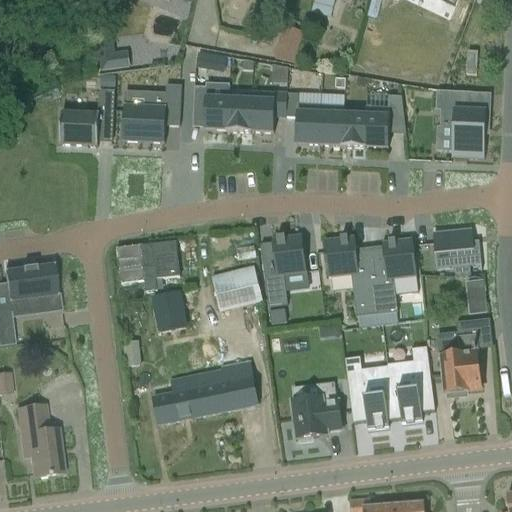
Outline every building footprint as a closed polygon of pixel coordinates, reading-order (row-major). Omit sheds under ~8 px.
[(77,7),(62,0),(26,0),(36,5),(33,11),(67,27),(77,7)] [(321,18),(326,1),(323,0),(315,0),(312,15),(321,18)] [(375,51),(384,15),(370,12),(361,48),(375,51)] [(277,24),(264,21),(259,42),(272,45),(277,24)] [(304,35),(285,30),(276,63),(295,68),(304,35)] [(102,73),(129,70),(127,56),(114,58),(112,46),(98,48),(102,73)] [(428,70),(450,73),(453,52),(432,49),(428,70)] [(468,54),(467,78),(477,79),(478,55),(468,54)] [(196,72),(209,74),(211,58),(198,56),(196,72)] [(254,74),(254,65),(244,63),(243,74),(254,74)] [(102,93),(116,94),(117,81),(103,80),(102,93)] [(365,82),(357,81),(356,90),(364,90),(365,82)] [(345,91),(345,82),(336,82),(336,91),(345,91)] [(204,133),(227,134),(228,104),(229,87),(207,86),(206,97),(196,97),(194,124),(205,124),(204,133)] [(180,130),(182,89),(166,88),(166,96),(150,96),(150,110),(125,109),(123,145),(165,147),(166,129),(180,130)] [(98,127),(112,127),(114,94),(98,94),(97,118),(60,116),(59,148),(97,150),(98,127)] [(471,96),(437,94),(436,114),(446,114),(445,131),(453,131),(452,161),(484,163),(487,115),(470,114),(471,96)] [(253,105),(251,135),(274,137),(275,120),(287,121),(288,97),(276,97),(276,105),(253,103),(253,105)] [(324,107),(345,106),(344,97),(324,98),(324,107)] [(367,111),(367,119),(367,120),(366,151),(389,152),(389,137),(406,137),(402,101),(391,100),(390,112),(367,111)] [(251,138),(251,137),(251,135),(253,105),(228,104),(227,134),(227,137),(251,138)] [(297,117),(296,149),(319,150),(320,118),(297,117)] [(343,119),(320,118),(319,150),(342,151),(343,119)] [(366,153),(366,152),(366,151),(367,120),(343,119),(342,151),(342,152),(366,153)] [(435,238),(436,257),(452,255),(454,271),(483,268),(481,250),(475,251),(474,234),(435,238)] [(302,239),(272,243),(273,247),(261,249),(269,311),(288,309),(284,279),(307,276),(302,239)] [(358,321),(375,319),(367,253),(356,254),(355,242),(325,245),(329,282),(352,279),(357,321),(358,321)] [(367,253),(375,319),(378,318),(397,316),(398,316),(394,283),(417,281),(412,244),(382,247),(383,251),(367,253)] [(179,245),(119,249),(121,285),(152,284),(152,279),(181,277),(179,245)] [(58,300),(57,298),(54,269),(36,271),(22,272),(22,273),(4,275),(6,287),(0,287),(0,350),(15,348),(12,322),(11,318),(41,314),(39,302),(58,300)] [(264,306),(255,269),(212,280),(221,317),(264,306)] [(466,285),(468,304),(486,302),(484,283),(466,285)] [(188,331),(181,294),(154,300),(161,337),(188,331)] [(285,313),(270,315),(272,328),(287,327),(285,313)] [(378,318),(379,328),(398,326),(397,316),(378,318)] [(379,328),(378,318),(375,319),(358,321),(359,331),(379,328)] [(493,350),(490,323),(456,328),(460,360),(445,363),(448,396),(450,396),(451,400),(466,399),(466,395),(481,393),(477,352),(493,350)] [(332,335),(336,340),(341,339),(340,328),(331,329),(332,335)] [(124,346),(125,358),(139,356),(138,344),(124,346)] [(388,368),(395,425),(402,424),(402,428),(423,425),(422,413),(436,411),(428,351),(412,353),(415,379),(390,383),(389,368),(388,368)] [(389,426),(395,425),(388,368),(387,368),(389,385),(365,388),(361,361),(345,363),(353,424),(367,422),(368,434),(390,432),(389,426)] [(153,402),(159,429),(258,409),(249,366),(227,370),(228,373),(209,377),(208,376),(171,383),(174,397),(153,402)] [(0,388),(13,387),(11,376),(0,377),(0,388)] [(328,439),(328,438),(327,435),(343,433),(339,404),(337,405),(335,386),(320,388),(321,401),(292,404),(297,447),(313,445),(313,441),(328,439)] [(30,461),(33,483),(65,479),(58,432),(49,433),(45,408),(17,412),(23,462),(30,461)] [(394,511),(394,509),(371,511),(371,503),(350,505),(351,511),(394,511)]
